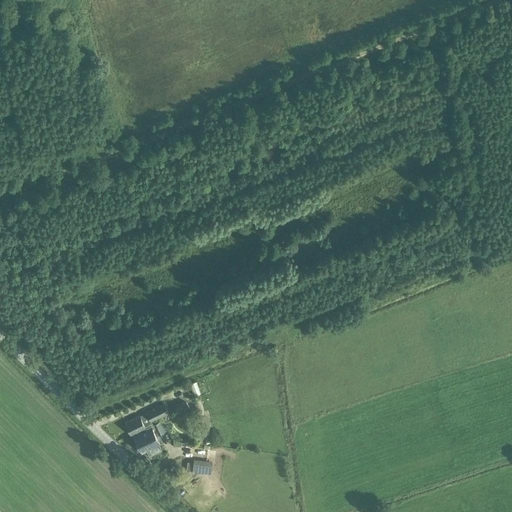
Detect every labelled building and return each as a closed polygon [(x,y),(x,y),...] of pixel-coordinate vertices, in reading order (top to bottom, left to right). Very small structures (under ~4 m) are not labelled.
[(131,435),(146,428),(145,428),(153,423),(153,422),(170,413),(165,404),(147,412),(147,413),(140,417),(140,416),(126,423),(131,435)] [(104,416),(106,423),(114,420),(112,414),(104,416)] [(209,425),(207,418),(200,419),(202,427),(209,425)] [(161,445),(157,436),(165,432),(160,422),(154,425),(153,423),(145,428),(146,428),(131,435),(132,436),(133,435),(143,454),(161,445)] [(193,472),(211,474),(213,461),(194,459),(193,472)]
